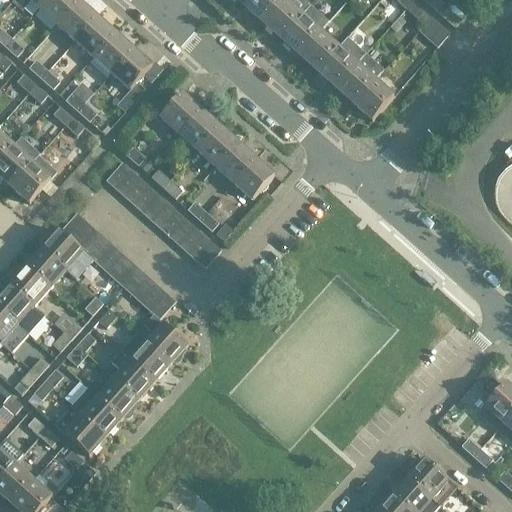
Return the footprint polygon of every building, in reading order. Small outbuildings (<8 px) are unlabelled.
[(38,9),(46,0),(13,0),(11,3),(21,12),(30,2),(38,9)] [(78,2),(76,0),(46,0),(38,9),(56,25),(78,2)] [(249,0),(244,6),(262,23),(282,0),(249,0)] [(301,15),(308,7),(310,6),(302,0),(282,0),(262,23),(280,39),(301,15)] [(408,0),(392,0),(404,10),(411,3),(408,0)] [(442,6),(435,0),(419,0),(435,13),(442,6)] [(443,6),(442,6),(435,13),(454,31),(466,17),(448,1),(443,6)] [(96,18),(78,2),(56,25),(75,42),(96,18)] [(423,26),(429,19),(411,3),(404,10),(423,26)] [(301,15),(280,39),(298,55),(327,24),(310,9),(303,16),(301,15)] [(114,34),(96,18),(75,42),(93,58),(114,34)] [(418,33),(437,50),(449,37),(429,19),(423,26),(424,27),(418,33)] [(327,24),(298,55),(316,72),(337,48),(321,33),(328,25),(327,24)] [(0,44),(4,48),(11,40),(0,30),(0,44)] [(132,50),(114,34),(93,58),(111,74),(132,50)] [(4,48),(17,60),(24,52),(11,40),(4,48)] [(337,48),(316,72),(334,88),(364,55),(347,40),(339,49),(337,48)] [(151,67),(132,50),(111,74),(130,91),(151,67)] [(364,55),(334,88),(352,104),(382,71),(364,55)] [(0,56),(0,70),(4,74),(11,66),(0,56)] [(40,80),(47,72),(36,63),(29,71),(40,80)] [(382,71),(352,104),(371,121),(392,98),(375,82),(384,73),(382,71)] [(40,80),(53,92),(60,84),(47,72),(40,80)] [(28,95),(35,87),(24,77),(17,85),(28,95)] [(40,106),(48,99),(35,87),(28,95),(40,106)] [(160,118),(179,135),(200,111),(181,94),(160,118)] [(76,113),(83,105),(73,96),(66,104),(76,113)] [(76,113),(89,126),(97,118),(83,105),(76,113)] [(72,120),(60,110),(53,117),(65,128),(72,120)] [(218,128),(200,111),(179,135),(197,151),(218,128)] [(72,120),(65,128),(77,139),(84,131),(72,120)] [(236,144),(218,128),(197,151),(215,168),(236,144)] [(0,136),(0,163),(13,148),(0,136)] [(13,148),(0,163),(0,179),(10,189),(39,157),(21,140),(13,148)] [(255,160),(236,144),(215,168),(233,184),(255,160)] [(134,150),(126,158),(137,168),(145,161),(134,150)] [(39,157),(10,189),(29,206),(56,176),(38,159),(40,157),(39,157)] [(274,177),(255,160),(233,184),(252,201),(274,177)] [(105,181),(107,183),(115,190),(131,172),(121,164),(105,181)] [(131,172),(115,190),(124,198),(140,180),(131,172)] [(162,190),(169,183),(158,173),(151,181),(162,190)] [(140,180),(124,198),(133,206),(149,188),(140,180)] [(162,190),(175,202),(182,194),(169,183),(162,190)] [(149,188),(133,206),(141,214),(158,196),(149,188)] [(158,196),(141,214),(150,222),(166,204),(158,196)] [(166,204),(150,222),(160,230),(176,212),(166,204)] [(195,205),(187,213),(198,223),(206,215),(195,205)] [(185,220),(176,212),(160,230),(169,238),(185,220)] [(77,215),(60,233),(69,241),(85,223),(77,215)] [(206,215),(198,223),(211,235),(218,227),(206,215)] [(185,220),(169,238),(178,246),(194,228),(185,220)] [(85,223),(69,241),(77,249),(94,230),(85,223)] [(194,228),(178,246),(187,254),(203,236),(194,228)] [(94,230),(77,249),(82,254),(86,257),(103,238),(94,230)] [(69,241),(60,233),(58,232),(41,251),(66,272),(82,254),(77,249),(69,241)] [(203,236),(187,254),(195,262),(211,244),(203,236)] [(103,238),(86,257),(96,266),(112,247),(103,238)] [(211,244),(195,262),(204,270),(220,252),(211,244)] [(112,247),(96,266),(104,273),(121,255),(112,247)] [(66,272),(41,251),(25,269),(50,291),(66,272)] [(121,255),(104,273),(118,285),(134,267),(121,255)] [(148,278),(134,267),(118,285),(131,297),(148,278)] [(50,291),(25,269),(9,287),(33,309),(50,291)] [(148,278),(131,297),(140,305),(157,287),(148,278)] [(33,309),(9,287),(0,296),(0,311),(17,327),(33,309)] [(157,287),(140,305),(149,313),(165,294),(157,287)] [(165,294),(149,313),(158,322),(175,303),(165,294)] [(92,318),(103,306),(96,299),(85,311),(92,318)] [(17,327),(0,311),(0,344),(1,345),(17,327)] [(110,311),(99,323),(106,330),(117,318),(110,311)] [(144,328),(153,337),(146,344),(170,366),(171,366),(175,366),(178,365),(181,362),(182,358),(180,355),(187,347),(163,326),(162,326),(153,318),(144,328)] [(70,342),(82,330),(74,323),(63,336),(70,342)] [(96,342),(88,335),(77,348),(84,355),(96,342)] [(70,342),(63,336),(53,347),(60,354),(70,342)] [(137,336),(121,354),(130,363),(154,384),(170,366),(146,344),(137,336)] [(84,355),(77,348),(67,359),(74,366),(84,355)] [(111,365),(120,373),(114,381),(138,402),(154,384),(130,363),(121,354),(111,365)] [(38,379),(49,367),(41,360),(30,372),(38,379)] [(38,379),(30,372),(20,383),(27,390),(38,379)] [(62,379),(55,373),(44,384),(52,391),(62,379)] [(114,381),(98,399),(122,420),(126,421),(129,420),(132,417),(133,413),(132,409),(138,402),(114,381)] [(483,408),(484,410),(477,418),(486,427),(494,418),(502,425),(511,413),(511,389),(505,383),(483,408)] [(52,391),(44,384),(34,396),(41,403),(52,391)] [(0,403),(3,406),(10,398),(0,388),(0,403)] [(15,417),(22,408),(10,398),(3,406),(15,417)] [(98,399),(81,417),(105,439),(122,420),(98,399)] [(511,413),(502,425),(511,434),(511,413)] [(81,417),(65,436),(89,457),(105,439),(81,417)] [(39,438),(47,430),(35,420),(28,428),(39,438)] [(52,449),(59,441),(47,430),(39,438),(52,449)] [(471,459),(479,451),(468,441),(461,450),(471,459)] [(471,459),(485,471),(492,463),(479,451),(471,459)] [(0,452),(0,482),(15,466),(0,452)] [(76,472),(84,463),(72,453),(65,461),(76,472)] [(448,482),(424,461),(408,480),(440,509),(449,499),(440,491),(448,482)] [(15,466),(0,482),(0,496),(11,506),(33,482),(15,466)] [(78,473),(87,481),(92,475),(83,467),(78,473)] [(511,481),(504,474),(497,482),(508,492),(511,487),(511,481)] [(437,511),(440,509),(408,480),(391,498),(406,511),(437,511)] [(33,482),(11,506),(17,511),(40,511),(57,493),(48,484),(42,490),(33,482)] [(406,511),(391,498),(378,511),(406,511)]
